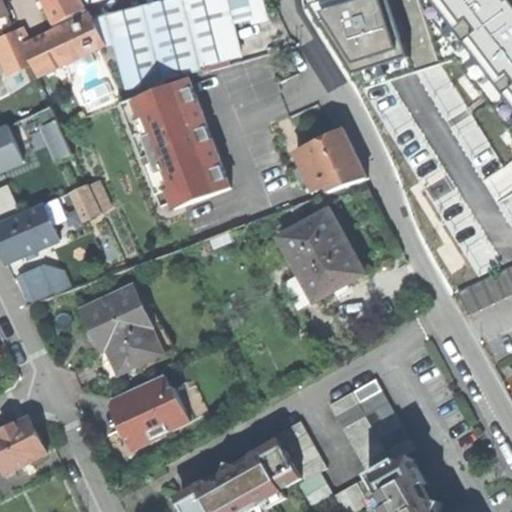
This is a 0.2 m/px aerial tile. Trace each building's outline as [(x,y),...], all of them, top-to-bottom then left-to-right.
[(0,0),(0,18),(8,15),(1,0),(0,0)] [(42,0),(53,24),(76,13),(86,9),(81,0),(42,0)] [(176,0),(110,16),(128,87),(168,77),(169,78),(204,70),(203,66),(241,56),(233,24),(227,0),(176,0)] [(227,0),(233,24),(253,19),(255,26),(269,23),(263,0),(227,0)] [(404,43),(390,0),(336,0),(328,2),(363,56),(404,43)] [(511,0),(422,0),(511,130),(511,0)] [(76,13),(80,21),(90,16),(86,9),(76,13)] [(80,21),(24,47),(29,57),(38,75),(107,43),(93,15),(90,16),(80,21)] [(7,32),(21,61),(29,57),(24,47),(16,28),(7,32)] [(21,61),(23,66),(29,79),(38,75),(29,57),(21,61)] [(2,76),(10,93),(31,83),(29,79),(23,66),(2,76)] [(191,78),(123,103),(150,177),(162,172),(173,202),(188,196),(191,203),(232,188),(213,136),(191,78)] [(443,79),(426,92),(453,128),(470,115),(443,79)] [(40,113),(61,159),(75,153),(54,107),(40,113)] [(20,121),(10,126),(17,143),(28,139),(20,121)] [(0,170),(25,160),(17,143),(10,126),(0,129),(0,170)] [(333,196),(369,179),(358,154),(346,130),(298,152),(305,168),(311,179),(316,192),(328,186),(333,196)] [(304,182),(311,179),(305,168),(299,171),(304,182)] [(161,206),(173,202),(162,172),(150,177),(161,206)] [(80,188),(93,215),(103,212),(89,183),(80,188)] [(0,189),(0,217),(22,208),(12,184),(0,189)] [(175,209),(191,203),(188,196),(173,202),(175,209)] [(0,247),(6,262),(61,238),(45,203),(0,223),(0,247)] [(333,210),(282,238),(304,277),(287,286),(301,312),(337,291),(338,293),(350,286),(350,285),(369,274),(352,243),(333,210)] [(511,226),(474,244),(489,274),(511,262),(511,226)] [(19,275),(32,304),(72,285),(64,267),(48,262),(19,275)] [(511,267),(459,292),(471,317),(511,297),(511,267)] [(136,287),(84,311),(94,334),(102,350),(108,347),(121,375),(143,364),(140,358),(164,347),(136,287)] [(112,406),(133,452),(167,436),(166,434),(191,423),(176,390),(173,391),(166,376),(113,400),(112,406)] [(356,393),(363,405),(386,393),(380,381),(356,393)] [(333,406),(339,418),(363,405),(356,393),(333,406)] [(386,393),(363,405),(369,417),(392,404),(386,393)] [(392,404),(369,417),(375,428),(399,415),(392,404)] [(339,418),(346,430),(369,417),(363,405),(339,418)] [(399,415),(375,428),(382,440),(405,427),(399,415)] [(0,459),(7,474),(48,453),(39,436),(30,417),(0,432),(0,459)] [(346,430),(352,441),(375,428),(369,417),(346,430)] [(281,435),(287,446),(310,434),(304,422),(281,435)] [(405,427),(382,440),(389,452),(412,440),(405,427)] [(352,441),(358,453),(382,440),(375,428),(352,441)] [(290,452),(294,458),(317,446),(310,434),(287,446),(290,452)] [(358,453),(365,465),(389,452),(382,440),(358,453)] [(412,440),(389,452),(395,464),(400,462),(418,451),(412,440)] [(286,492),(306,481),(300,470),(294,458),(290,452),(286,454),(280,442),(253,457),(256,462),(243,469),(228,463),(224,480),(232,494),(220,501),(212,487),(209,481),(182,496),(189,509),(186,511),(257,511),(268,506),(271,511),(291,501),(286,492)] [(294,458),(300,470),(323,457),(317,446),(294,458)] [(365,465),(372,477),(395,464),(389,452),(365,465)] [(306,481),(307,483),(324,474),(330,470),(323,457),(300,470),(306,481)] [(441,511),(444,504),(431,500),(421,497),(418,491),(424,488),(429,485),(422,472),(415,459),(403,466),(400,462),(395,464),(372,477),(384,498),(379,501),(375,503),(379,511),(441,511)] [(300,486),(307,498),(330,486),(324,474),(307,483),(300,486)] [(367,480),(379,501),(384,498),(372,477),(367,480)] [(224,480),(212,487),(220,501),(232,494),(224,480)] [(360,485),(348,491),(359,511),(367,511),(373,509),(360,485)] [(313,510),(336,497),(330,486),(307,498),(313,510)] [(431,500),(424,488),(418,491),(421,497),(431,500)] [(336,497),(344,511),(359,511),(348,491),(336,497)]
